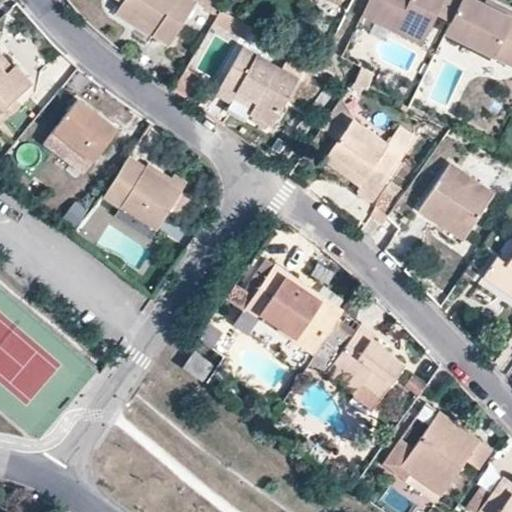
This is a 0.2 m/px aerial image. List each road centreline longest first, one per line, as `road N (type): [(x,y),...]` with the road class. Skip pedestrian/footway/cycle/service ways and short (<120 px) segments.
road 1 (residential): [(52,482),(258,176)]
road 2 (residential): [(511,407),(390,282),(258,176)]
road 3 (residential): [(258,176),(90,51),(41,0)]
